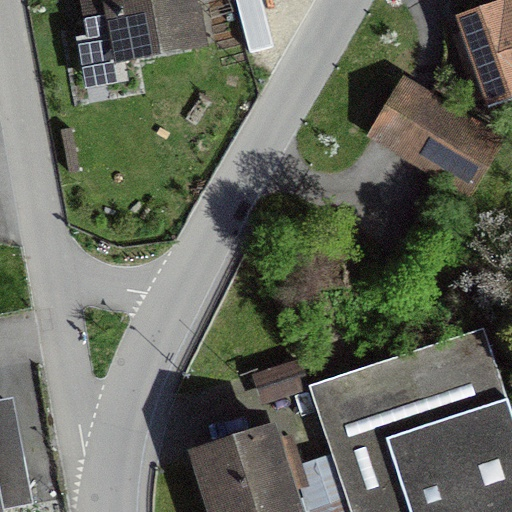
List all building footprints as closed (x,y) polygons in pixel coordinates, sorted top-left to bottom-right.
[(78,0),(85,37),(75,38),(85,91),(129,83),(126,66),(209,51),(200,0),(78,0)] [(511,0),(455,20),(487,112),(511,103),(511,0)] [(404,75),(366,136),(472,201),(510,140),(404,75)] [(511,511),(511,414),(484,329),(308,386),(317,412),(349,511),(511,511)] [(251,376),(262,407),(302,393),(291,362),(251,376)] [(0,511),(4,511),(34,506),(14,398),(0,400),(0,511)] [(302,511),(296,493),(276,432),(195,458),(213,511),(302,511)]
